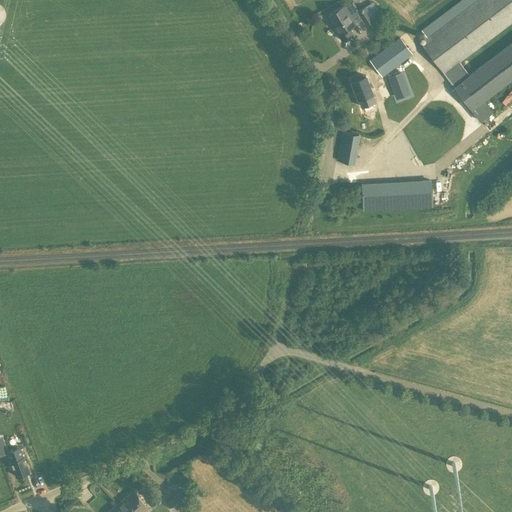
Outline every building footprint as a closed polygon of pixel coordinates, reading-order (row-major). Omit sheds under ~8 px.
[(426,37),(420,41),(480,121),(492,112),(484,100),(511,78),(511,41),(469,74),(459,61),(511,21),(511,0),(459,0),(421,29),(426,37)] [(373,19),(365,6),(358,10),(353,2),(345,7),(344,4),(329,13),(335,25),(333,26),(342,39),(352,33),(349,27),(355,23),(354,22),(361,18),(365,24),(373,19)] [(412,53),(400,37),(369,60),(381,77),(412,53)] [(401,72),(389,77),(396,96),(409,92),(401,72)] [(364,75),(351,80),(361,106),(363,105),(365,110),(374,107),(372,101),(374,101),(364,75)] [(511,88),(502,100),(506,103),(511,97),(511,88)] [(359,134),(341,131),(336,159),(354,163),(359,134)] [(410,181),(361,183),(361,189),(362,208),(362,211),(411,208),(432,207),(431,180),(410,181)] [(7,450),(6,450),(7,453),(10,460),(16,476),(30,471),(20,445),(7,450)] [(108,511),(143,511),(148,508),(133,490),(108,511)] [(186,501),(178,491),(166,501),(174,511),(186,501)]
